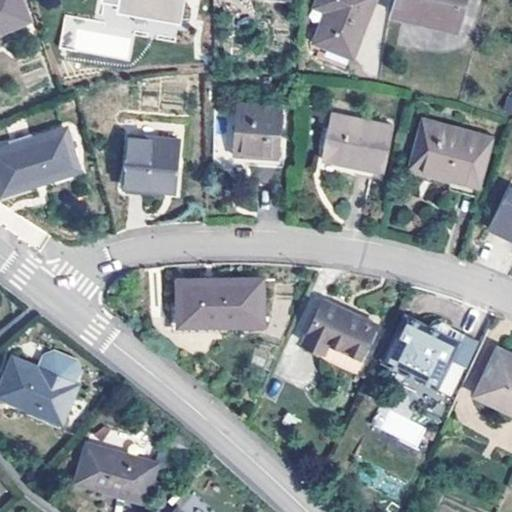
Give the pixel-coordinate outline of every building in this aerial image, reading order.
[(0,0),(0,31),(30,20),(22,0),(0,0)] [(121,0),(120,9),(179,21),(183,0),(121,0)] [(326,11),(313,40),(352,55),(374,0),(314,0),(312,6),(326,11)] [(395,0),(392,12),(457,30),(465,0),(395,0)] [(233,152),(279,157),(284,107),(237,103),(233,152)] [(322,156),(384,169),(393,124),(331,111),(322,156)] [(410,166),(479,185),(491,136),(423,119),(410,166)] [(0,191),(0,192),(80,169),(68,125),(0,145),(0,191)] [(129,134),(126,182),(174,185),(178,139),(129,134)] [(490,226),(511,236),(511,185),(509,184),(490,226)] [(177,324),(263,324),(263,274),(178,273),(177,324)] [(301,340),(323,351),(321,356),(351,371),(376,322),(324,296),(301,340)] [(461,333),(457,341),(405,313),(384,357),(454,392),(478,342),(461,333)] [(476,391),(511,408),(511,351),(498,344),(476,391)] [(14,357),(0,385),(0,394),(61,420),(77,383),(74,382),(80,368),(76,358),(54,349),(44,353),(39,367),(14,357)] [(383,403),(371,423),(415,449),(427,430),(383,403)] [(86,442),(75,479),(148,500),(157,462),(86,442)]
